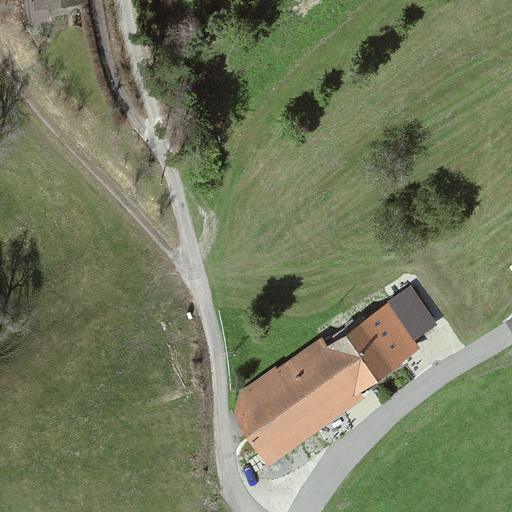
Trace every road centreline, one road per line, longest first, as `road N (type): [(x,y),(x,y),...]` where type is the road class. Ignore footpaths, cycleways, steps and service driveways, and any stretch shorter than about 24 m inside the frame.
road 1 (track): [(251,511),(234,484),(217,354),(131,0)]
road 2 (track): [(199,280),(46,119),(0,49)]
road 3 (unclassified): [(308,511),(335,472),(397,412),(511,332)]
